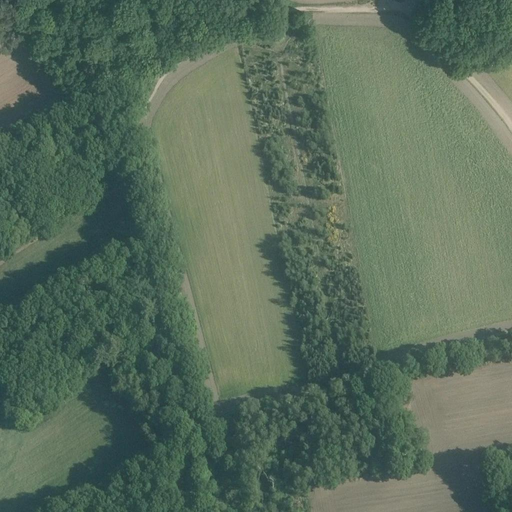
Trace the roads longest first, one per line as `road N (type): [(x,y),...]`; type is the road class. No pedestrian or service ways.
road 1 (track): [(332,9),(309,17),(279,62),(343,383)]
road 2 (track): [(159,76),(139,113),(125,179),(151,317),(185,433)]
road 3 (track): [(185,433),(343,383),(511,344)]
road 4 (track): [(431,0),(275,13),(179,60)]
road 5 (track): [(394,6),(462,70),(511,133)]
road 6 (track): [(0,6),(65,5),(155,61)]
